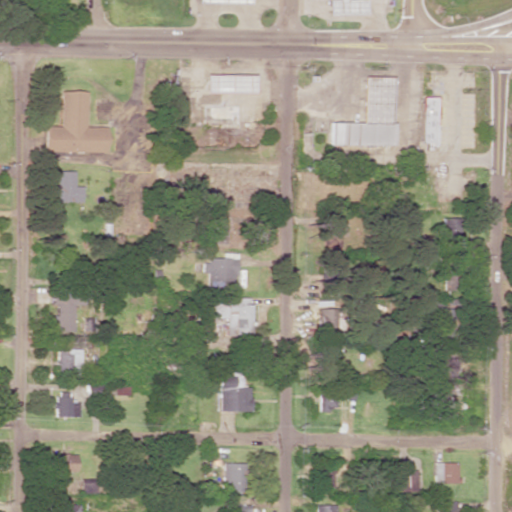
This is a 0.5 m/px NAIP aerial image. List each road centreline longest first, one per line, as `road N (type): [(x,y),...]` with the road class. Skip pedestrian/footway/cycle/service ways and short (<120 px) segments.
road 1 (residential): [(286,0),(283,511)]
road 2 (residential): [(18,434),(493,442)]
road 3 (residential): [(497,40),(497,511)]
road 4 (residential): [(23,42),(17,511)]
road 5 (tertiary): [(0,41),(408,47)]
